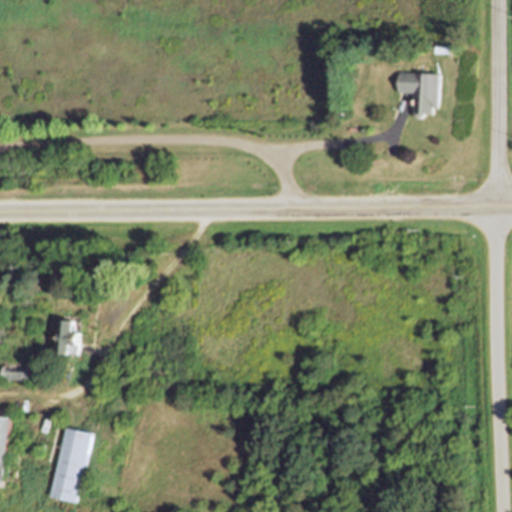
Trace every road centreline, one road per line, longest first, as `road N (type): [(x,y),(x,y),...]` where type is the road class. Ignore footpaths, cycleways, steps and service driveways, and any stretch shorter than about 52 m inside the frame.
road 1 (residential): [(496,0),(503,511)]
road 2 (secondary): [(511,208),(0,212)]
